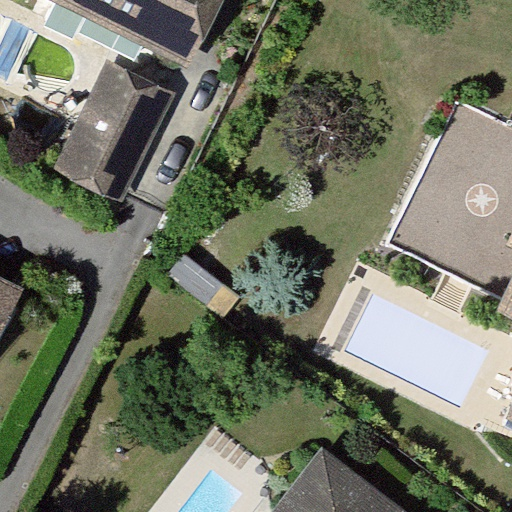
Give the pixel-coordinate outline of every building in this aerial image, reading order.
[(217,0),(55,0),(187,63),(217,0)] [(170,89),(96,57),(49,169),(123,200),(170,89)] [(511,265),(494,304),(511,312),(511,265)] [(0,307),(11,284),(0,278),(0,307)] [(413,511),(320,449),(277,511),(413,511)]
